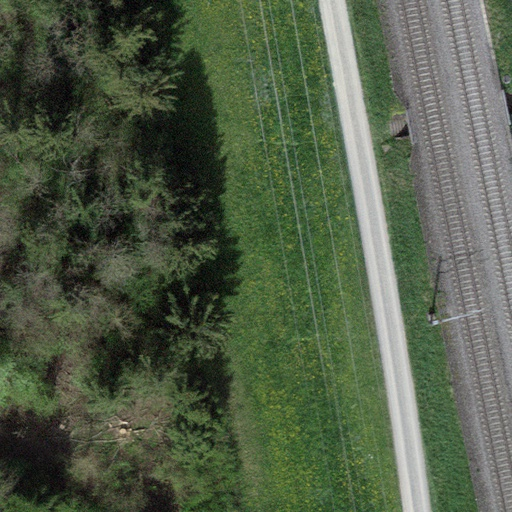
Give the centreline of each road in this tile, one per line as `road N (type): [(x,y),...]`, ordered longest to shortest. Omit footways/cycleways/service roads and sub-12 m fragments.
road 1 (track): [(355,138),(415,511)]
road 2 (track): [(328,0),(355,138)]
